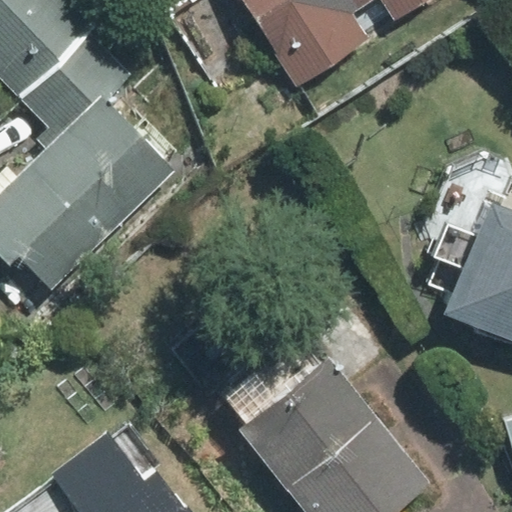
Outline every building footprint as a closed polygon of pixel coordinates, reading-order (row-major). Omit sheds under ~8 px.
[(0,165),(0,274),(29,305),(171,170),(101,96),(122,75),(83,35),(119,0),(0,0),(0,84),(47,134),(7,172),(0,165)] [(238,0),(287,81),(367,34),(353,11),(372,0),(377,0),(390,20),(424,0),(238,0)] [(511,218),(467,202),(428,311),(511,341),(511,218)] [(372,511),(416,476),(312,350),(221,426),(292,511),(372,511)] [(511,418),(498,421),(511,485),(511,418)] [(130,466),(94,425),(37,474),(69,511),(67,511),(185,511),(139,458),(130,466)]
